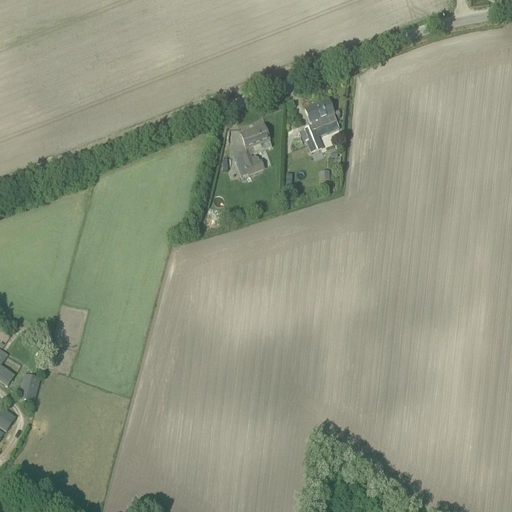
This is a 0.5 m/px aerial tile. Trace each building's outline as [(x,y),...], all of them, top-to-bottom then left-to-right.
[(333,116),(328,101),(317,105),(318,106),(314,108),(314,107),(304,111),(310,125),(333,116)] [(263,127),(240,136),(246,151),(269,142),(263,127)] [(306,143),(311,154),(321,150),(312,127),(304,131),(308,142),(306,143)] [(246,168),(245,168),(248,176),(263,171),(260,162),(252,165),(248,155),(242,158),(246,168)] [(328,182),(328,172),(318,172),(318,182),(328,182)] [(207,212),(205,226),(216,227),(218,214),(207,212)] [(14,378),(0,368),(0,367),(7,357),(0,352),(0,382),(8,387),(14,378)] [(24,376),(18,399),(34,403),(40,380),(24,376)] [(0,428),(6,433),(15,420),(0,408),(0,428)]
